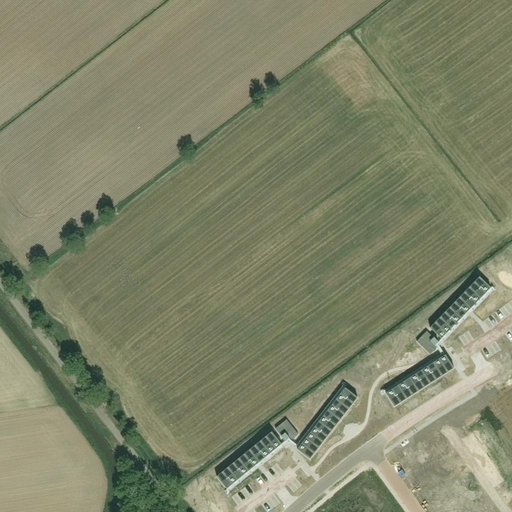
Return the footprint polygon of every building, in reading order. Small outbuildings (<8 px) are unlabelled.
[(469,288),(481,299),(491,288),(480,277),(469,288)] [(469,288),(460,298),(471,309),(481,299),(469,288)] [(461,319),(471,309),(460,298),(450,308),(461,319)] [(451,329),(461,319),(450,308),(440,318),(451,329)] [(451,329),(440,318),(435,323),(447,334),(451,329)] [(447,334),(435,323),(430,328),(441,339),(447,334)] [(436,348),(429,342),(433,338),(427,331),(417,342),(430,355),(436,348)] [(448,373),(454,368),(446,355),(439,359),(448,373)] [(433,363),(442,376),(448,373),(439,359),(433,363)] [(430,384),(442,376),(433,363),(421,371),(430,384)] [(430,384),(421,371),(410,378),(418,391),(430,384)] [(418,391),(410,378),(398,386),(407,399),(418,391)] [(407,399),(398,386),(386,394),(394,407),(407,399)] [(345,388),(336,400),(349,409),(358,398),(345,388)] [(328,411),(340,420),(349,409),(336,400),(328,411)] [(328,411),(319,422),(332,431),(340,420),(328,411)] [(281,436),(285,433),(291,440),(298,435),(286,420),(275,429),(281,436)] [(323,442),(332,431),(319,422),(311,433),(323,442)] [(272,432),(261,441),(270,454),(282,444),(272,432)] [(306,438),(319,448),(323,442),(311,433),(306,438)] [(302,444),(314,453),(319,448),(306,438),(302,444)] [(260,462),(270,454),(261,441),(250,450),(260,462)] [(310,459),(314,453),(302,444),(297,450),(310,459)] [(260,462),(250,450),(239,459),(249,471),(260,462)] [(239,459),(228,468),(238,480),(249,471),(239,459)] [(232,484),(238,480),(228,468),(223,472),(232,484)] [(227,489),(232,484),(223,472),(217,477),(227,489)]
